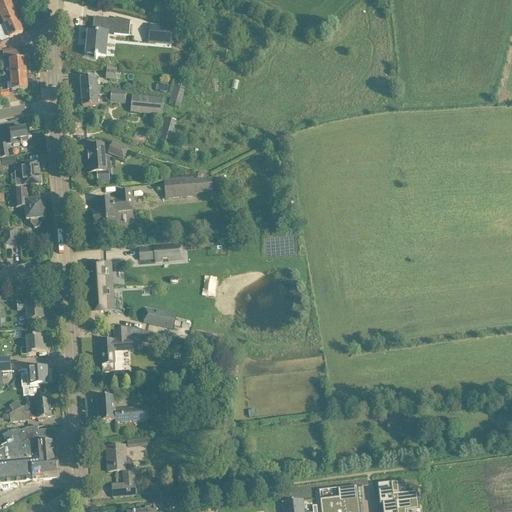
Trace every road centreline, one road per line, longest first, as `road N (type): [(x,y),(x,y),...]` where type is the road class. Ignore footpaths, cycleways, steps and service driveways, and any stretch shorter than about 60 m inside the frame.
road 1 (tertiary): [(81,511),(64,270)]
road 2 (tertiary): [(64,270),(53,105)]
